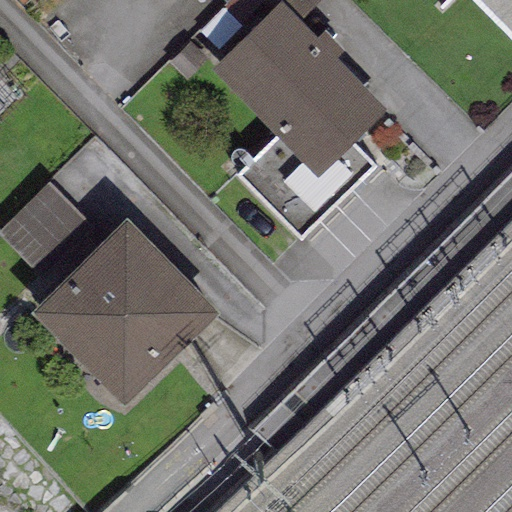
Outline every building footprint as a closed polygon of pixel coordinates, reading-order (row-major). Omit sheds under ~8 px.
[(249,0),(268,18),(279,8),(296,26),(322,0),(249,0)] [(511,0),(465,0),(511,45),(511,0)] [(296,26),(279,8),(268,18),(210,77),(276,142),(236,177),(300,244),(374,170),(352,150),(386,117),(296,26)] [(98,234),(46,185),(0,234),(0,240),(48,286),(98,234)] [(122,413),(216,321),(126,229),(32,321),(122,413)]
